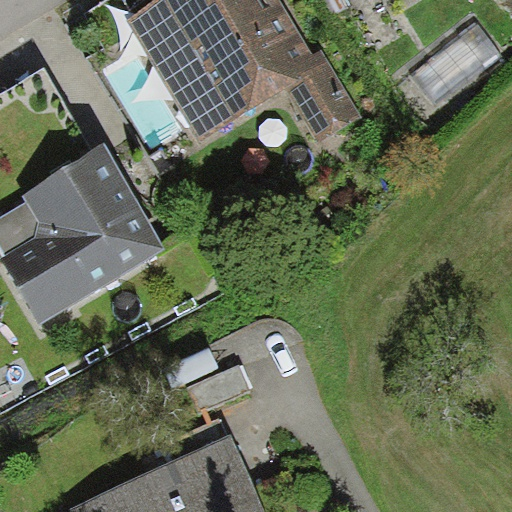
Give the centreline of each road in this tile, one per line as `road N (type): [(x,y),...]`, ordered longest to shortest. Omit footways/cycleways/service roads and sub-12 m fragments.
road 1 (unknown): [(220,272),(76,0)]
road 2 (track): [(264,358),(356,511)]
